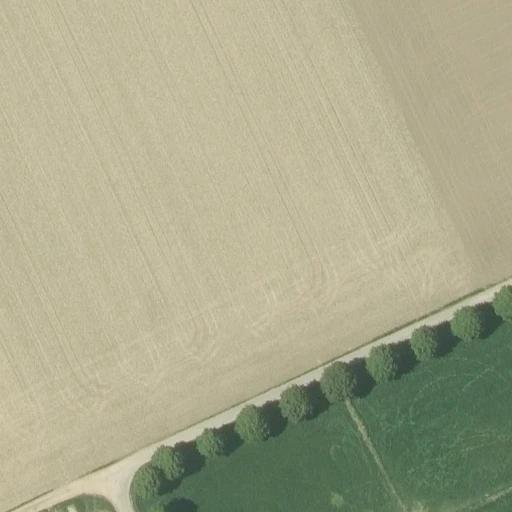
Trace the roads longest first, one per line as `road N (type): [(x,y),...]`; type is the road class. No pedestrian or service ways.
road 1 (track): [(110,476),(511,288)]
road 2 (track): [(498,295),(355,0)]
